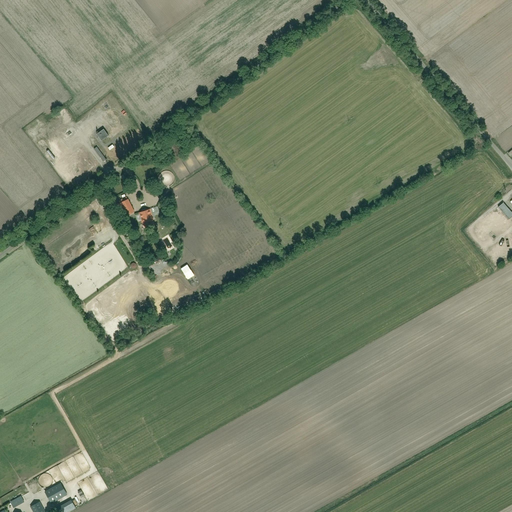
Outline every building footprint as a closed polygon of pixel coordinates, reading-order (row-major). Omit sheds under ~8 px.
[(97,135),(102,142),(109,138),(104,130),(97,135)] [(98,148),(95,151),(103,163),(107,160),(98,148)] [(129,200),(119,205),(125,217),(135,213),(129,200)] [(511,207),(506,201),(499,208),(510,220),(511,217),(511,207)] [(85,210),(85,213),(86,217),(88,219),(92,220),(97,220),(100,217),(101,214),(101,209),(99,206),(95,204),(91,204),(88,206),(85,210)] [(158,208),(148,211),(146,210),(143,210),(142,213),(139,214),(144,229),(156,225),(153,216),(160,214),(158,208)] [(96,222),(96,226),(97,228),(99,230),(102,230),(105,229),(107,227),(107,224),(106,221),(104,219),(101,219),(98,220),(96,222)] [(97,241),(93,234),(97,232),(94,227),(90,230),(92,234),(87,237),(92,244),(97,241)] [(170,236),(161,241),(167,253),(176,248),(170,236)] [(166,286),(162,289),(166,296),(170,293),(166,286)] [(61,484),(45,493),(51,504),(67,496),(61,484)] [(10,503),(13,509),(32,499),(29,493),(10,503)] [(55,510),(55,511),(70,511),(76,509),(71,501),(55,510)] [(31,508),(33,511),(44,511),(40,503),(31,508)]
